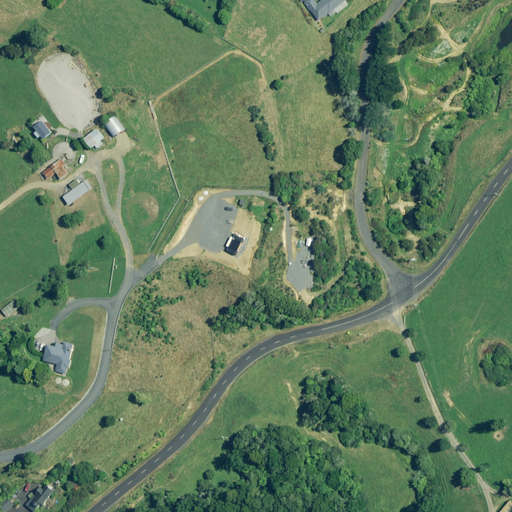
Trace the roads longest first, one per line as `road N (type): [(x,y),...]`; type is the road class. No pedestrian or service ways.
road 1 (unclassified): [(400,294),(247,352),(95,511)]
road 2 (unclassified): [(398,0),(368,58),(355,208),(363,237),(400,294)]
road 3 (unclassified): [(511,160),(434,267),(400,294)]
